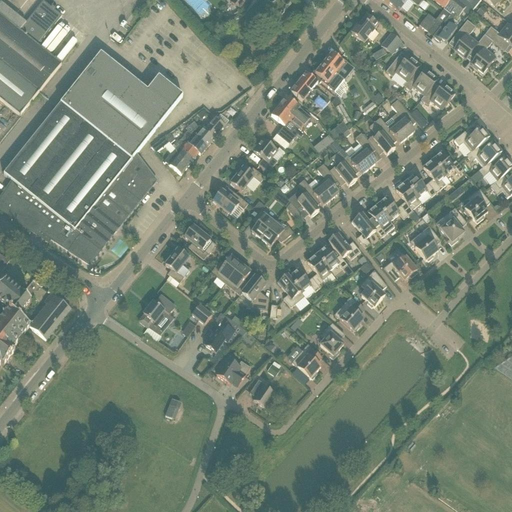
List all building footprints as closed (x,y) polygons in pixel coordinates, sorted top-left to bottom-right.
[(231,0),(230,2),(240,11),(249,0),(231,0)] [(380,0),(394,11),(398,14),(403,7),(409,1),(407,0),(380,0)] [(480,2),(477,0),(430,0),(444,11),(443,12),(450,17),(452,15),(455,18),(458,20),(463,14),(467,9),(472,13),(480,2)] [(483,0),(494,8),(500,0),(483,0)] [(1,4),(0,5),(0,63),(39,94),(61,66),(38,48),(62,18),(43,3),(26,24),(1,4)] [(482,8),(477,14),(482,18),(487,12),(482,8)] [(472,14),(472,13),(467,9),(463,14),(468,19),(472,14)] [(437,33),(433,39),(440,45),(441,43),(445,46),(448,43),(456,32),(449,26),(455,18),(452,15),(450,17),(437,33)] [(356,27),(350,35),(363,45),(375,31),(374,30),(377,26),(366,16),(357,28),(356,27)] [(428,17),(419,28),(428,35),(433,29),(432,29),(436,24),(428,17)] [(450,44),(451,44),(457,48),(454,52),(465,62),(468,58),(478,46),(477,46),(468,38),(470,36),(471,36),(476,30),(467,23),(450,44)] [(505,53),(509,47),(511,49),(511,30),(507,26),(499,36),(494,32),(490,29),(484,37),(493,43),(492,44),(507,56),(508,55),(505,53)] [(51,57),(60,63),(76,42),(66,35),(51,57)] [(391,36),(381,48),(392,56),(406,48),(401,44),(402,44),(400,43),(393,37),(392,36),(391,36)] [(474,63),(471,66),(483,76),(495,60),(486,52),(492,44),(493,43),(484,37),(477,46),(478,46),(468,58),(474,63)] [(386,56),(383,50),(378,53),(381,59),(386,56)] [(0,211),(36,236),(48,245),(51,241),(89,266),(155,184),(156,184),(156,183),(136,156),(182,98),(158,79),(147,93),(101,56),(4,176),(12,184),(0,201),(0,211)] [(338,61),(331,56),(323,66),(337,77),(347,65),(340,59),(338,61)] [(408,59),(405,63),(399,58),(386,74),(392,80),(396,76),(406,84),(407,85),(417,72),(420,68),(408,59)] [(0,101),(20,118),(39,94),(0,63),(0,101)] [(360,64),(354,68),(358,75),(364,72),(360,64)] [(323,66),(315,76),(322,82),(321,84),(334,94),(344,82),(337,77),(323,66)] [(438,82),(426,73),(423,76),(417,72),(407,85),(406,84),(403,88),(410,94),(413,90),(424,98),(435,86),(438,82)] [(318,84),(306,75),(298,85),(326,107),(330,102),(317,92),(314,93),(312,91),(318,84)] [(298,85),(290,94),(302,104),(307,97),(309,98),(309,101),(309,102),(319,111),(322,112),(326,107),(298,85)] [(455,96),(443,87),(440,90),(435,86),(424,98),(421,102),(427,108),(431,104),(442,113),(455,96)] [(378,95),(373,100),(378,107),(384,102),(378,95)] [(396,103),(392,98),(388,101),(392,107),(396,103)] [(299,110),(286,99),(279,108),(304,128),(307,124),(310,121),(299,111),(299,110)] [(338,102),(335,100),(331,105),(334,110),(335,110),(341,107),(338,102)] [(391,108),(397,116),(391,121),(407,140),(415,133),(411,129),(416,125),(398,102),(391,108)] [(362,112),(367,118),(377,110),(372,104),(362,112)] [(341,107),(335,110),(343,123),(349,120),(342,106),(341,107)] [(289,123),(298,130),(294,134),(301,140),(304,136),(301,132),(304,128),(279,108),(271,118),(284,128),(289,123)] [(204,112),(197,116),(201,121),(207,117),(204,112)] [(419,119),(414,113),(410,117),(414,123),(419,119)] [(209,127),(203,132),(204,133),(214,141),(225,128),(224,128),(216,121),(214,118),(206,125),(209,127)] [(380,120),(374,125),(392,147),(392,146),(396,143),(397,143),(399,146),(407,140),(391,121),(384,126),(380,120)] [(194,124),(190,128),(193,132),(198,128),(194,124)] [(375,136),(367,143),(372,149),(377,146),(387,158),(395,151),(392,147),(374,125),(369,129),(375,136)] [(193,132),(190,135),(194,138),(207,149),(214,141),(204,133),(203,132),(198,128),(193,132)] [(343,137),(337,129),(329,135),(335,143),(343,137)] [(277,137),(278,138),(289,147),(295,140),(290,136),(282,130),(277,137)] [(465,134),(454,143),(459,149),(463,146),(470,155),(471,156),(477,150),(488,141),(489,141),(489,140),(481,130),(481,131),(469,140),(465,134)] [(181,141),(184,144),(185,145),(199,156),(200,157),(207,149),(194,138),(190,135),(188,133),(184,137),(181,141)] [(169,135),(164,139),(169,145),(170,146),(175,142),(169,135)] [(361,136),(355,141),(363,151),(356,156),(369,171),(377,165),(370,157),(375,153),(372,149),(367,143),(361,136)] [(328,138),(324,141),(329,148),(334,144),(328,138)] [(164,139),(151,149),(156,155),(169,145),(164,139)] [(263,142),(253,154),(261,160),(263,161),(258,167),(268,175),(272,169),(277,164),(272,160),(271,159),(276,153),(263,142)] [(184,144),(178,150),(179,151),(193,162),(195,160),(198,156),(199,156),(185,145),(184,144)] [(329,148),(332,152),(338,148),(335,144),(329,148)] [(470,155),(466,158),(466,159),(471,164),(475,161),(483,170),(489,165),(501,156),(501,155),(493,145),(493,146),(482,155),(477,150),(471,156),(470,155)] [(170,156),(164,163),(170,168),(169,168),(181,177),(193,163),(193,162),(179,151),(178,150),(177,149),(173,146),(172,148),(175,151),(170,156)] [(342,152),(336,157),(353,179),(354,178),(354,177),(358,174),(361,177),(369,171),(356,156),(350,161),(342,152)] [(432,163),(445,179),(454,172),(459,177),(464,173),(455,163),(451,167),(441,155),(440,157),(439,156),(435,159),(435,160),(432,163)] [(329,174),(334,180),(339,177),(349,189),(357,182),(354,178),(353,179),(336,157),(331,161),(337,167),(329,174)] [(483,170),(478,173),(491,188),(497,183),(497,184),(503,179),(511,171),(511,168),(506,160),(505,161),(494,170),(489,165),(483,170)] [(425,169),(423,170),(433,182),(428,186),(436,195),(441,192),(445,188),(441,183),(445,179),(432,163),(429,165),(428,164),(424,168),(425,169)] [(323,167),(317,172),(324,181),(318,187),(331,202),(338,196),(335,191),(340,187),(337,184),(334,180),(329,174),(323,167)] [(243,170),(230,186),(242,195),(247,189),(254,180),(260,185),(261,184),(264,180),(255,172),(251,176),(249,175),(243,170)] [(418,201),(427,194),(431,200),(436,195),(428,186),(423,190),(414,178),(412,179),(411,178),(407,182),(408,183),(405,185),(418,201)] [(491,188),(490,189),(497,197),(501,194),(507,201),(511,196),(511,180),(508,184),(503,179),(497,184),(497,183),(491,188)] [(280,190),(285,184),(280,180),(275,185),(280,190)] [(320,205),(323,208),(331,202),(318,187),(314,182),(308,188),(304,183),(297,188),(301,192),(305,197),(316,209),(316,208),(320,205),(320,206),(320,205)] [(400,208),(408,218),(413,214),(412,213),(421,205),(418,202),(418,201),(405,185),(401,188),(401,187),(396,190),(397,191),(395,193),(405,204),(400,208)] [(278,203),(283,197),(279,191),(272,199),(278,203)] [(285,196),(288,201),(294,196),(290,191),(285,196)] [(311,220),(319,213),(316,209),(305,197),(301,192),(288,202),(290,205),(296,212),(301,208),(311,220)] [(465,212),(463,213),(468,219),(469,217),(475,225),(476,225),(477,226),(483,221),(482,219),(485,217),(487,215),(488,215),(487,215),(486,213),(484,210),(490,206),(479,192),(467,202),(471,207),(465,212)] [(229,199),(222,193),(213,204),(230,217),(238,208),(243,212),(248,206),(233,195),(229,199)] [(455,201),(451,196),(446,201),(450,205),(455,201)] [(404,222),(408,218),(400,208),(396,212),(386,200),(384,202),(384,201),(379,204),(380,205),(377,208),(390,224),(399,217),(404,222)] [(259,204),(254,210),(259,215),(264,208),(259,204)] [(290,205),(286,210),(294,220),(299,216),(296,212),(290,205)] [(370,214),(368,215),(373,221),(368,225),(375,233),(381,240),(386,237),(394,229),(390,224),(377,208),(374,210),(373,209),(369,213),(370,214)] [(274,226),(276,223),(262,211),(255,220),(259,224),(251,234),(261,242),(274,226)] [(464,235),(462,234),(460,231),(466,226),(454,211),(436,227),(449,243),(448,244),(451,248),(458,242),(457,241),(464,235)] [(375,233),(362,217),(356,222),(355,221),(351,225),(355,229),(355,228),(362,237),(358,240),(357,240),(365,251),(370,247),(366,241),(375,233)] [(293,235),(288,229),(284,234),(274,226),(261,242),(270,250),(278,240),(283,244),(293,235)] [(184,239),(194,247),(191,252),(203,262),(207,257),(208,258),(216,248),(210,243),(211,243),(193,229),(184,239)] [(429,230),(410,245),(426,264),(427,263),(428,264),(433,260),(432,259),(435,256),(437,254),(438,254),(438,253),(437,252),(434,249),(441,244),(439,242),(429,230)] [(351,262),(356,258),(361,254),(352,244),(352,245),(348,249),(341,240),(338,235),(334,239),(334,240),(329,245),(339,258),(342,261),(346,257),(351,262)] [(347,268),(342,261),(339,258),(335,262),(325,250),(324,251),(323,250),(319,254),(319,255),(316,257),(329,274),(338,266),(343,271),(347,268)] [(170,279),(177,285),(179,286),(189,273),(183,269),(189,261),(178,252),(165,267),(173,274),(170,279)] [(379,264),(385,260),(381,255),(376,259),(379,264)] [(0,271),(3,273),(9,263),(0,256),(0,271)] [(404,284),(405,283),(410,279),(411,281),(418,275),(402,256),(384,271),(394,284),(400,279),(404,284)] [(331,276),(329,274),(316,257),(313,260),(312,259),(308,262),(309,263),(307,265),(317,276),(312,280),(320,290),(325,286),(322,283),(331,276)] [(218,266),(211,275),(215,279),(216,279),(225,286),(228,283),(241,267),(231,259),(223,269),(218,266)] [(363,259),(358,263),(362,267),(367,263),(363,259)] [(228,283),(225,286),(234,294),(239,298),(241,296),(247,289),(242,285),(244,283),(250,275),(241,267),(228,283)] [(289,280),(302,296),(304,299),(306,300),(315,293),(315,294),(320,290),(312,280),(307,284),(298,272),(296,274),(295,273),(291,276),(292,277),(289,280)] [(385,298),(383,297),(380,294),(386,289),(374,273),(360,288),(366,293),(361,299),(368,305),(367,306),(372,311),(373,309),(374,310),(385,298)] [(291,310),(304,299),(302,296),(289,280),(288,278),(282,283),(281,282),(277,285),(280,290),(281,289),(288,297),(283,301),(291,310)] [(247,289),(241,296),(251,304),(251,311),(267,314),(269,302),(262,301),(258,297),(266,287),(255,279),(249,286),(247,289)] [(31,304),(21,296),(5,284),(0,290),(0,307),(8,314),(2,321),(11,329),(18,320),(31,304)] [(71,311),(65,307),(51,296),(45,304),(48,307),(33,326),(29,323),(26,327),(30,330),(45,343),(71,311)] [(168,317),(169,315),(174,309),(161,298),(156,304),(155,306),(153,305),(143,317),(144,317),(139,324),(148,331),(153,325),(154,325),(155,325),(156,326),(165,315),(168,317)] [(363,322),(359,318),(364,312),(350,300),(334,318),(353,334),(354,333),(355,334),(359,329),(358,328),(363,322)] [(200,307),(191,318),(204,328),(212,317),(200,307)] [(271,307),(269,320),(276,321),(277,308),(271,308),(272,307),(271,307)] [(214,335),(205,349),(216,356),(224,343),(227,345),(235,334),(238,329),(239,328),(221,316),(213,328),(219,332),(216,337),(214,335)] [(173,321),(168,317),(165,321),(170,325),(173,321)] [(0,367),(1,366),(3,368),(7,363),(7,364),(11,359),(11,358),(15,353),(12,352),(30,330),(26,327),(18,320),(11,329),(2,321),(0,323),(0,367)] [(189,324),(182,335),(189,339),(195,328),(189,324)] [(295,324),(290,330),(294,333),(299,327),(295,324)] [(337,354),(343,347),(339,343),(344,338),(332,327),(321,339),(325,342),(320,348),(330,357),(329,359),(333,362),(339,355),(337,354)] [(320,370),(319,368),(316,366),(321,360),(308,348),(292,365),(310,382),(311,381),(312,382),(317,377),(315,376),(320,370)] [(511,359),(495,371),(511,382),(511,359)] [(222,370),(216,378),(230,387),(231,385),(237,390),(250,370),(241,364),(237,370),(225,361),(220,369),(222,370)] [(272,367),(267,374),(273,378),(278,371),(272,367)] [(258,382),(250,396),(255,400),(253,403),(266,411),(275,397),(263,389),(265,387),(258,382)] [(174,421),(181,405),(171,401),(165,417),(174,421)]
